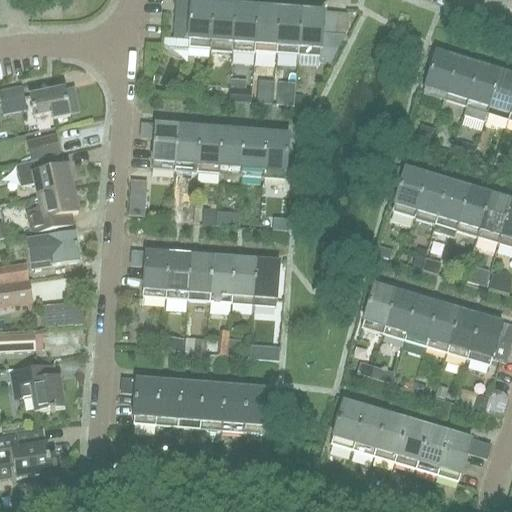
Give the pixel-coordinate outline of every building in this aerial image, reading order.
[(213,52),(219,5),(191,3),(191,4),(177,3),(175,39),(187,40),(187,42),(189,42),(188,51),(213,52)] [(236,52),(241,7),(219,5),(213,52),(232,54),(232,52),(236,52)] [(257,53),(262,8),(241,7),(236,52),(257,53)] [(282,10),(262,8),(257,53),(279,55),(282,10)] [(302,11),(282,10),(279,55),(298,56),(302,11)] [(324,13),(302,11),(298,56),(319,58),(319,64),(330,64),(344,38),(335,37),(337,15),(324,14),(324,13)] [(445,102),(458,61),(436,54),(425,90),(423,95),(445,102)] [(479,67),(458,61),(445,102),(466,108),(479,67)] [(479,67),(466,108),(467,108),(464,118),(484,124),(500,74),(479,67)] [(511,107),(511,77),(500,74),(484,124),(484,125),(487,115),(508,121),(511,107)] [(0,102),(3,117),(27,112),(22,88),(0,92),(0,102)] [(64,90),(30,97),(35,120),(52,116),(53,121),(70,118),(70,116),(79,114),(74,91),(65,93),(64,90)] [(229,102),(249,104),(250,92),(230,90),(229,102)] [(258,94),(257,106),(272,107),(273,95),(258,94)] [(278,96),(277,107),(294,108),(295,97),(278,96)] [(296,97),(295,108),(306,109),(306,102),(303,97),(296,97)] [(173,173),(176,127),(156,126),(156,127),(142,125),(141,139),(155,140),(153,163),(153,171),(173,173)] [(176,127),(173,173),(197,174),(200,129),(176,127)] [(81,134),(83,142),(106,136),(103,128),(81,134)] [(222,131),(200,129),(197,174),(219,176),(222,131)] [(244,133),(222,131),(219,176),(241,178),(244,133)] [(244,133),(241,178),(262,180),(266,134),(244,133)] [(289,136),(266,134),(262,180),(285,181),(286,174),(289,136)] [(55,136),(27,143),(32,162),(60,155),(55,136)] [(461,143),(457,155),(473,160),(476,147),(461,143)] [(498,155),(494,167),(505,170),(509,158),(498,155)] [(41,161),(16,167),(21,188),(34,185),(37,198),(73,190),(68,167),(43,173),(41,161)] [(414,220),(427,177),(405,170),(394,206),(392,213),(414,220)] [(448,183),(427,177),(414,220),(435,226),(448,183)] [(448,183),(435,226),(436,227),(434,234),(454,240),(456,233),(469,190),(448,183)] [(73,190),(37,198),(30,200),(25,209),(31,237),(75,227),(73,215),(79,214),(73,190)] [(490,196),(469,190),(456,233),(477,239),(490,196)] [(490,196),(477,239),(498,246),(511,202),(490,196)] [(511,202),(498,246),(511,249),(511,202)] [(130,206),(129,218),(144,219),(145,207),(130,206)] [(177,209),(176,223),(180,223),(193,224),(194,210),(177,209)] [(206,210),(204,225),(215,226),(216,211),(206,210)] [(40,269),(52,267),(79,263),(75,236),(36,242),(40,269)] [(165,301),(169,256),(146,254),(146,255),(132,254),(131,267),(145,268),(144,291),(143,291),(143,299),(165,301)] [(192,257),(169,256),(165,301),(189,303),(192,257)] [(213,259),(192,257),(189,303),(209,304),(213,259)] [(234,261),(213,259),(209,304),(231,306),(234,261)] [(256,262),(234,261),(231,306),(253,307),(256,262)] [(423,270),(422,273),(438,277),(438,276),(441,266),(425,261),(423,270)] [(256,262),(253,307),(276,309),(277,301),(276,301),(279,264),(256,262)] [(0,286),(28,283),(25,265),(0,268),(0,286)] [(30,282),(28,283),(0,286),(0,309),(33,305),(30,282)] [(384,337),(396,293),(374,287),(364,323),(362,330),(384,337)] [(396,293),(384,337),(405,343),(417,300),(396,293)] [(439,306),(417,300),(405,343),(426,349),(439,306)] [(70,306),(72,328),(83,327),(81,305),(70,306)] [(460,312),(439,306),(426,349),(447,355),(460,312)] [(481,319),(460,312),(447,355),(467,361),(481,319)] [(502,325),(481,319),(467,361),(489,368),(492,361),(505,365),(511,339),(511,328),(502,325)] [(89,340),(89,329),(66,329),(66,340),(89,340)] [(35,334),(0,335),(0,351),(35,350),(35,334)] [(165,340),(164,352),(169,353),(180,353),(181,341),(165,340)] [(280,351),(260,349),(259,361),(279,363),(280,351)] [(55,368),(10,376),(14,401),(32,398),(35,414),(65,409),(60,380),(57,380),(55,368)] [(373,369),(370,380),(381,383),(383,376),(381,371),(373,369)] [(155,428),(159,383),(136,381),(136,382),(123,381),(122,395),(135,396),(133,418),(134,418),(134,426),(155,428)] [(181,384),(159,383),(155,428),(177,430),(181,384)] [(204,386),(181,384),(177,430),(201,431),(204,386)] [(415,384),(413,393),(424,396),(426,387),(415,384)] [(224,388),(204,386),(201,431),(221,433),(224,388)] [(224,388),(221,433),(243,435),(247,389),(224,388)] [(438,388),(435,398),(444,400),(447,391),(438,388)] [(266,436),(269,391),(247,389),(243,435),(266,436)] [(476,398),(472,411),(484,414),(488,402),(476,398)] [(352,453),(365,410),(344,403),(333,439),(331,446),(352,453)] [(386,416),(365,410),(352,453),(374,459),(386,416)] [(386,416),(374,459),(395,465),(407,422),(386,416)] [(429,428),(407,422),(395,465),(416,471),(429,428)] [(450,435),(429,428),(416,471),(437,478),(450,435)] [(471,441),(450,435),(437,478),(458,484),(460,477),(461,477),(467,455),(481,459),(484,446),(471,442),(471,441)] [(0,466),(13,464),(16,481),(40,477),(41,483),(59,480),(55,456),(48,458),(46,445),(19,450),(17,437),(0,439),(0,466)] [(209,465),(208,477),(218,478),(218,466),(209,465)] [(232,465),(231,476),(239,477),(240,465),(232,465)]
